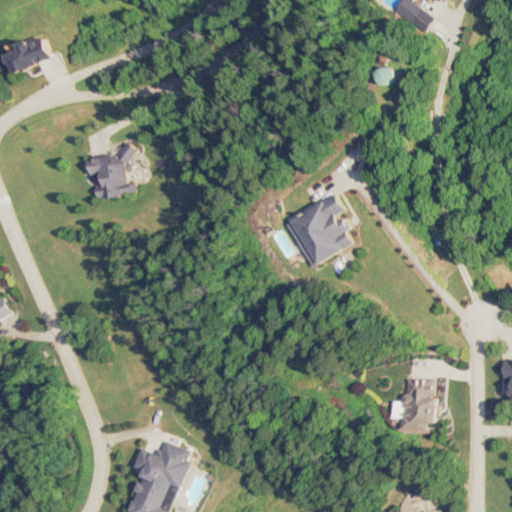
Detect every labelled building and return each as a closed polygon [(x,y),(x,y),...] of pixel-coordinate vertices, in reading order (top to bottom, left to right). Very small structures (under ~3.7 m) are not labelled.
[(414,21),(424,7),(413,0),(403,0),(397,9),(414,21)] [(19,73),(57,58),(49,37),(34,43),(33,40),(22,44),(24,49),(11,54),(19,73)] [(381,68),(382,84),(398,83),(397,67),(381,68)] [(92,157),(94,175),(102,174),(104,185),(99,185),(101,197),(140,193),(139,181),(136,182),(132,144),(124,145),(125,154),(92,157)] [(358,244),(351,230),(355,228),(347,213),(350,212),(341,195),(291,221),(315,266),(358,244)] [(0,319),(16,313),(8,296),(0,299),(0,319)] [(440,422),(440,377),(408,378),(409,429),(433,429),(433,422),(440,422)] [(145,448),(139,466),(148,469),(140,490),(133,511),(174,511),(192,460),(190,459),(194,449),(168,441),(164,454),(145,448)]
